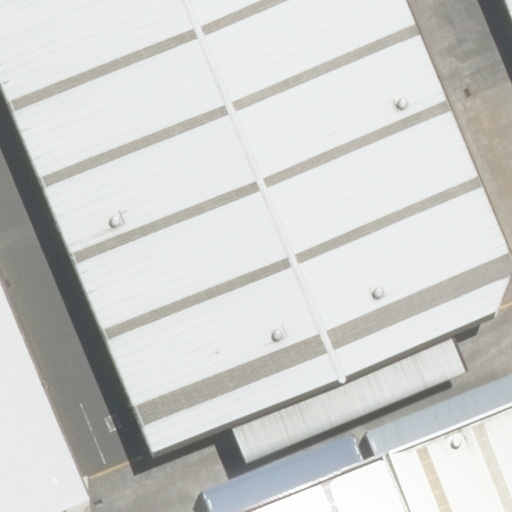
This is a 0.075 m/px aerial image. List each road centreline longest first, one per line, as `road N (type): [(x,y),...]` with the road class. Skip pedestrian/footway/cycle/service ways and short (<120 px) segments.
road 1 (unknown): [(511,349),(112,511)]
road 2 (unknown): [(408,0),(511,258)]
road 3 (unknown): [(0,281),(97,511)]
